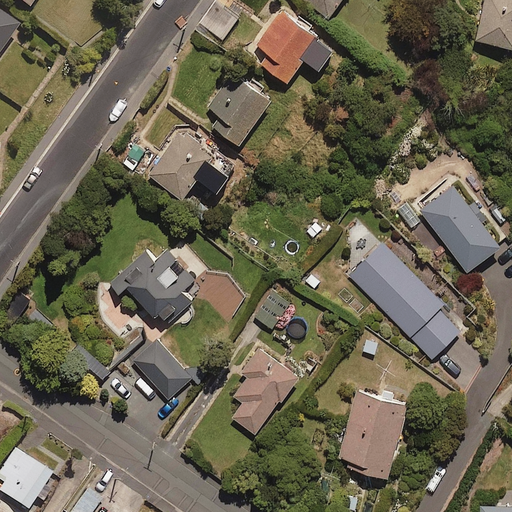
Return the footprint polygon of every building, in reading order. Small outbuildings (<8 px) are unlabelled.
[(39,0),(17,0),(32,10),(39,0)] [(336,0),(308,0),(328,13),(336,0)] [(511,0),(481,0),(475,36),(511,43),(511,0)] [(319,32),(281,5),(256,40),(267,48),(260,59),(287,78),(319,32)] [(0,60),(22,30),(0,14),(0,60)] [(271,95),(232,67),(207,102),(219,111),(212,121),(239,140),(271,95)] [(214,151),(180,127),(148,170),(182,195),(214,151)] [(499,239),(451,177),(417,204),(465,266),(499,239)] [(442,299),(381,238),(347,272),(430,355),(459,326),(437,304),(442,299)] [(156,267),(142,251),(110,282),(119,291),(127,283),(173,332),(187,319),(179,311),(192,298),(183,288),(192,279),(169,254),(156,267)] [(286,303),(269,291),(254,314),(271,325),(286,303)] [(191,374),(157,335),(132,357),(167,395),(191,374)] [(296,369),(258,342),(243,364),(249,368),(232,392),(242,399),(231,414),(254,430),(296,369)] [(406,398),(357,385),(337,460),(386,474),(406,398)] [(15,447),(0,470),(0,480),(2,482),(0,484),(0,488),(26,506),(34,493),(41,498),(48,486),(41,482),(49,469),(15,447)] [(90,511),(101,496),(85,486),(67,511),(90,511)] [(352,511),(356,497),(345,495),(345,511),(352,511)] [(511,511),(511,503),(480,505),(479,511),(511,511)]
